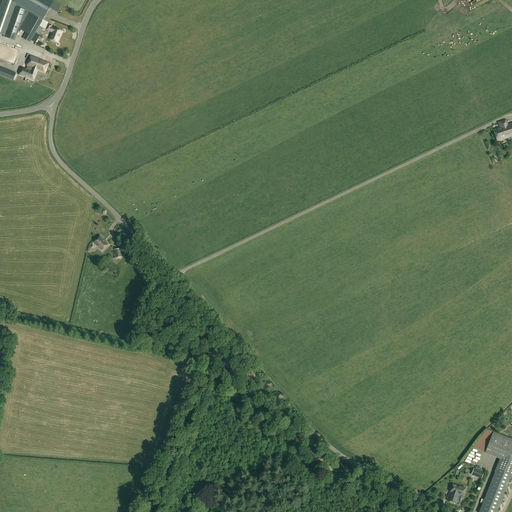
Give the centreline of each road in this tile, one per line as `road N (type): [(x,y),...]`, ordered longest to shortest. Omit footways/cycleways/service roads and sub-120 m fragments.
road 1 (unclassified): [(444,511),(350,461),(307,426),(56,157),(49,104)]
road 2 (track): [(216,361),(247,375),(290,435),(336,474),(417,511)]
road 3 (track): [(216,361),(165,511)]
